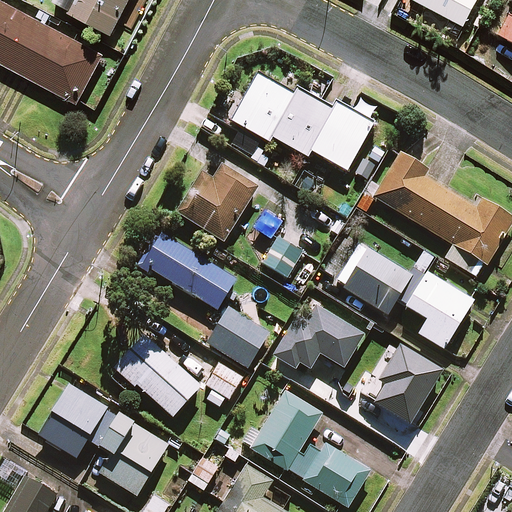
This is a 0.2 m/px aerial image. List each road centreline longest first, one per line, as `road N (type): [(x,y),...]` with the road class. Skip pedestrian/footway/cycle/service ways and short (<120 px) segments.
road 1 (residential): [(276,0),(511,132)]
road 2 (residential): [(216,0),(86,221)]
road 3 (residential): [(511,361),(419,511)]
road 4 (residential): [(86,221),(0,364)]
